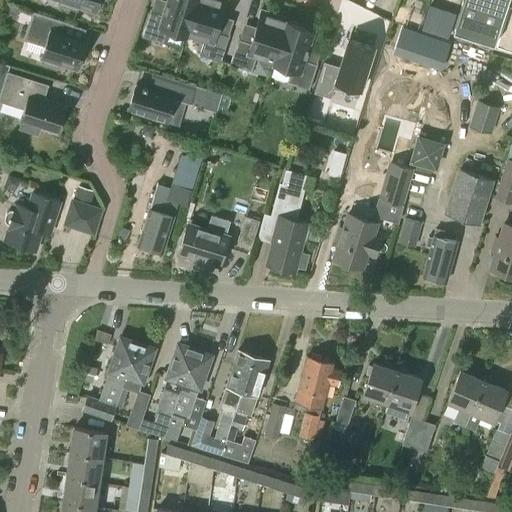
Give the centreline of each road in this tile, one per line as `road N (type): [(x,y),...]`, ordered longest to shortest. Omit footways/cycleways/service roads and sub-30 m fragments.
road 1 (unclassified): [(95,284),(511,317)]
road 2 (residential): [(95,284),(115,190),(91,133),(133,0)]
road 3 (unclassified): [(11,511),(54,284)]
